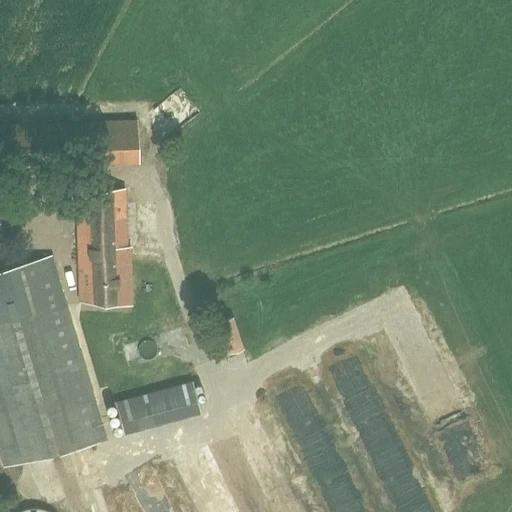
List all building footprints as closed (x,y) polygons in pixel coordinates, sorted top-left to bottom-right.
[(0,125),(0,165),(59,163),(58,160),(138,157),(137,120),(0,125)] [(125,189),(76,189),(80,300),(132,303),(130,246),(127,247),(125,189)] [(51,255),(0,268),(0,450),(5,467),(106,440),(51,255)] [(225,357),(248,353),(241,317),(219,321),(225,357)] [(198,383),(123,402),(131,433),(206,413),(198,383)]
